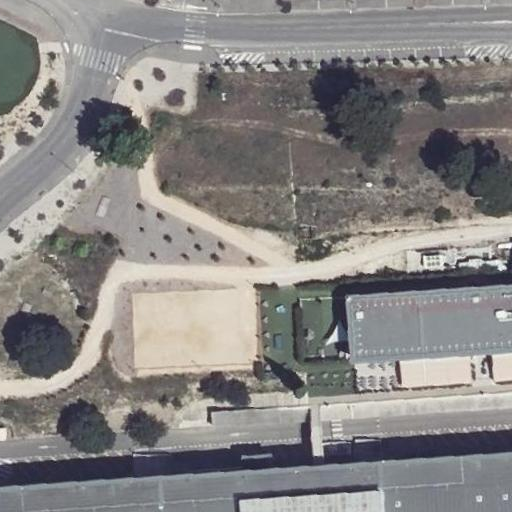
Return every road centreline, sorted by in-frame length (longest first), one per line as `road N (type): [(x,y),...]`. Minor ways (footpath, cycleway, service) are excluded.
road 1 (unclassified): [(511,417),(0,461)]
road 2 (unclassified): [(511,23),(198,33),(109,17)]
road 3 (unclassified): [(109,17),(76,127),(0,195)]
